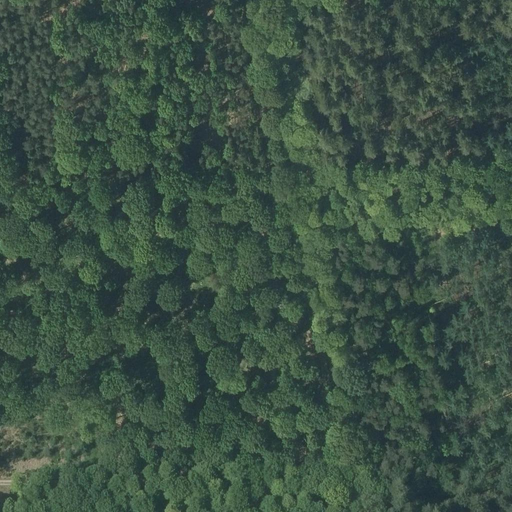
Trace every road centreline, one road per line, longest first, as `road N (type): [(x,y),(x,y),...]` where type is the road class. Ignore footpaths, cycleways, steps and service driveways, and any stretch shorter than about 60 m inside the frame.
road 1 (track): [(266,0),(345,511)]
road 2 (track): [(340,478),(0,482)]
road 3 (track): [(511,217),(498,214),(490,156),(477,143),(290,151)]
